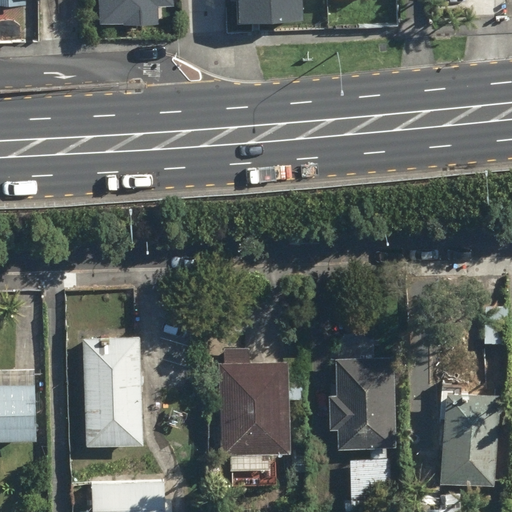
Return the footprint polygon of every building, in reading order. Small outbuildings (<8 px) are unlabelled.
[(98,0),(99,20),(158,17),(157,0),(159,0),(98,0)] [(237,0),(238,15),(303,13),(302,0),(237,0)] [(505,307),(481,306),(480,344),(504,345),(505,307)] [(244,320),(208,320),(208,337),(244,337),(244,320)] [(147,328),(89,331),(95,437),(152,435),(147,328)] [(311,394),(308,352),(255,355),(254,343),(230,345),(231,356),(225,356),(231,462),(279,460),(278,445),(299,444),(297,394),(311,394)] [(389,356),(329,357),(330,393),(322,393),(323,429),(330,429),(331,449),(390,448),(389,356)] [(44,373),(0,375),(0,432),(47,430),(44,373)] [(496,395),(438,391),(432,482),(489,486),(496,395)] [(389,460),(347,460),(347,499),(346,511),(363,511),(363,495),(389,495),(389,460)] [(174,511),(172,473),(97,477),(98,511),(174,511)] [(458,511),(457,490),(414,492),(414,511),(458,511)]
